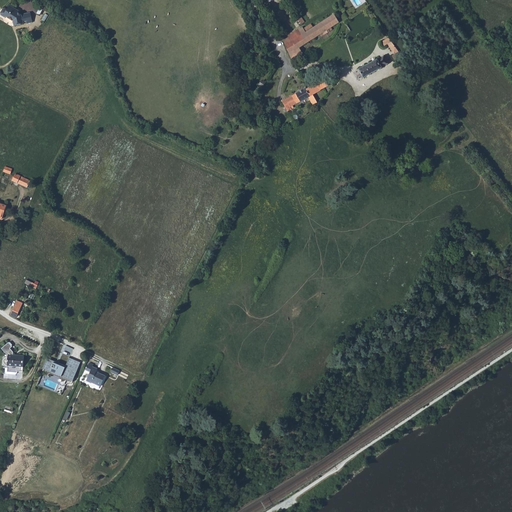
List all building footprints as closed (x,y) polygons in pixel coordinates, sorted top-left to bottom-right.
[(0,13),(1,15),(5,17),(7,16),(13,21),(14,25),(24,23),(23,22),(27,21),(28,23),(32,22),(30,12),(21,14),(18,12),(17,10),(10,5),(7,10),(5,8),(3,9),(0,13)] [(321,36),(332,30),(331,27),(339,22),(334,14),(313,27),(311,24),(304,28),(303,27),(288,36),(289,37),(283,40),(292,59),(298,56),(295,50),(299,47),(320,34),(321,36)] [(299,14),(296,16),(302,24),(305,22),(299,14)] [(389,38),(382,41),(385,45),(387,44),(392,51),(393,51),(394,54),(399,52),(391,41),(389,38)] [(402,56),(399,52),(394,54),(392,55),(394,60),(402,56)] [(359,69),(353,72),(357,80),(363,77),(382,67),(388,64),(384,56),(378,59),(377,59),(359,69)] [(320,90),(328,85),(325,79),(306,89),(311,96),(313,94),(321,90),(320,90)] [(311,96),(306,89),(306,88),(282,101),(288,111),(294,108),(293,105),(309,97),(313,105),(317,102),(313,94),(311,96)] [(13,176),(11,179),(27,187),(30,180),(15,174),(14,176),(13,176)] [(17,301),(11,314),(17,317),(22,303),(17,301)] [(23,366),(24,355),(13,355),(14,352),(10,348),(12,346),(9,342),(2,348),(5,352),(7,354),(9,355),(9,357),(8,357),(7,357),(6,357),(5,358),(4,358),(4,359),(4,360),(4,361),(4,362),(4,363),(5,364),(6,364),(6,365),(7,365),(7,368),(7,372),(17,372),(17,371),(23,372),(23,366)] [(73,381),(81,362),(69,357),(66,366),(47,358),(43,368),(73,381)] [(90,372),(86,380),(92,383),(92,382),(101,386),(105,376),(96,372),(98,369),(93,367),(94,364),(90,362),(89,365),(87,364),(85,369),(90,372)]
